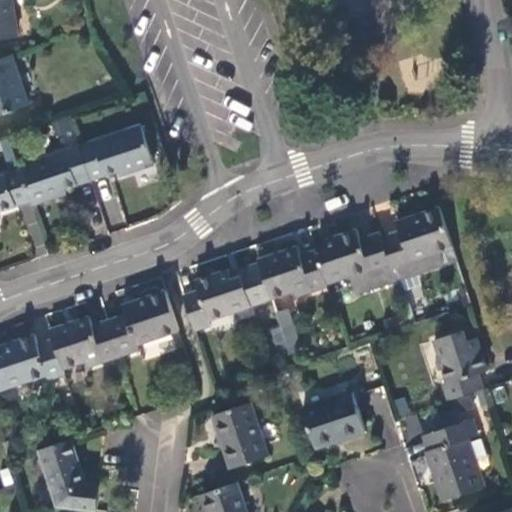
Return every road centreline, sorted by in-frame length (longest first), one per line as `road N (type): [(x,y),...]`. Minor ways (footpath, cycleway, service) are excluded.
road 1 (residential): [(499,148),(376,147),(228,202),(162,252),(0,303)]
road 2 (residential): [(499,148),(499,79),(484,0)]
